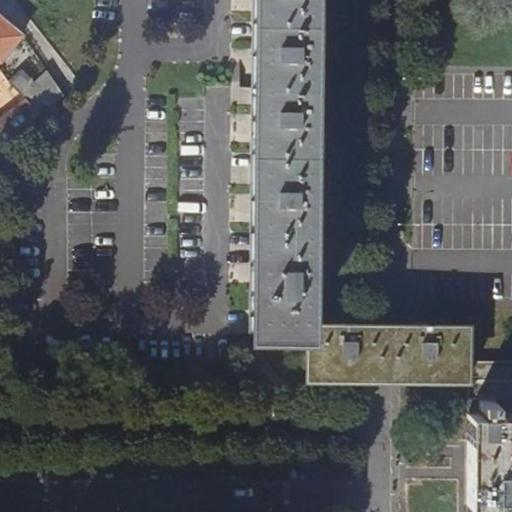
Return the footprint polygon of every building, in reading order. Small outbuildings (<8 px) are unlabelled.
[(306,323),(306,303),(309,0),(255,0),(252,332),(251,332),(251,333),(306,334),(306,323)] [(21,35),(19,32),(0,16),(0,44),(4,40),(12,46),(21,35)] [(4,40),(0,44),(0,60),(12,46),(4,40)] [(21,69),(8,81),(24,98),(38,113),(62,94),(45,70),(33,80),(21,69)] [(38,113),(24,98),(0,116),(0,128),(9,135),(38,113)] [(0,141),(9,135),(0,128),(0,141)] [(465,455),(511,417),(511,357),(466,357),(466,324),(306,323),(306,334),(305,377),(466,378),(465,455)] [(511,511),(511,417),(465,455),(465,511),(511,511)]
